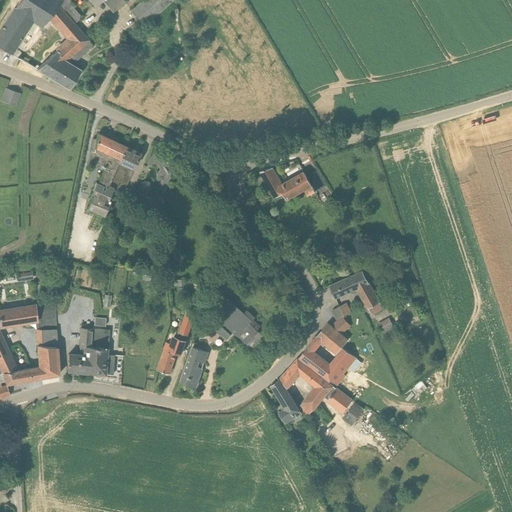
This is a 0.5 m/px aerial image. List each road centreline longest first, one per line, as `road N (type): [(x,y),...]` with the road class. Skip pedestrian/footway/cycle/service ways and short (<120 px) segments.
road 1 (unclassified): [(18,398),(73,386),(212,405),(241,397),(276,372),(311,329),(314,299),(302,274),(247,218),(235,193),(239,172)]
road 2 (unclassified): [(239,172),(259,158),(511,95)]
road 3 (unclassified): [(239,172),(0,68)]
road 4 (track): [(40,84),(22,122),(21,236),(0,254)]
